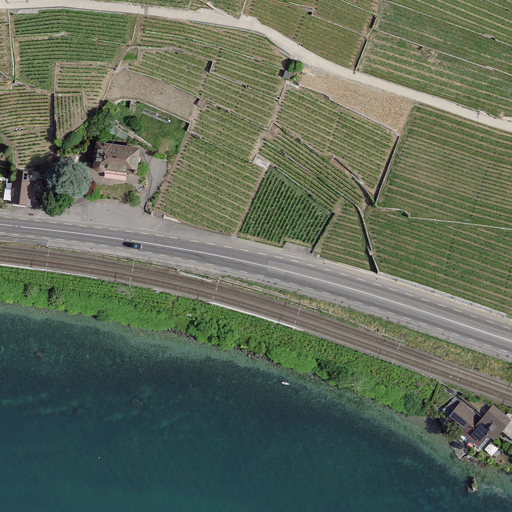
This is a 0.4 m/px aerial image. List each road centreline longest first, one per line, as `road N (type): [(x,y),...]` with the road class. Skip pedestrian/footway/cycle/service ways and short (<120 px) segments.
road 1 (track): [(0,2),(231,20),(268,31),(324,66),(511,126)]
road 2 (primary): [(0,223),(260,264),(511,341)]
